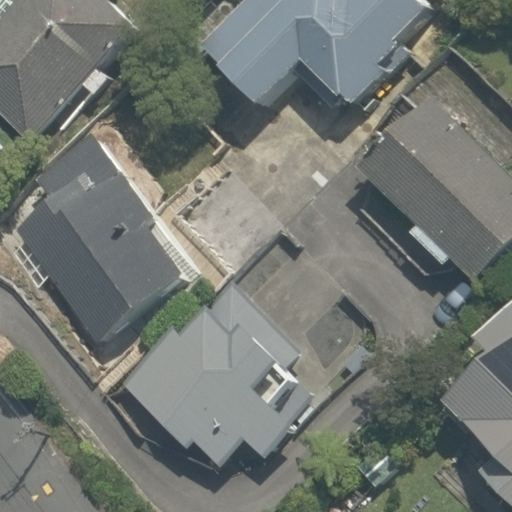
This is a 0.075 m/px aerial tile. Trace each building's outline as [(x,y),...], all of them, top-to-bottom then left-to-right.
[(138,7),(129,0),(13,0),(0,17),(0,108),(36,137),(138,7)] [(433,0),(232,0),(190,43),(254,107),(304,57),(359,112),(401,70),(382,51),(433,0)] [(511,117),(451,57),(355,155),(415,214),(406,224),(444,261),(453,251),(470,268),(511,225),(511,117)] [(120,161),(24,217),(91,333),(187,277),(120,161)] [(119,379),(188,444),(195,437),(223,463),(252,432),(270,448),(291,426),(250,387),(279,355),(206,287),(119,379)] [(511,306),(430,380),(495,453),(479,467),(511,503),(511,306)]
